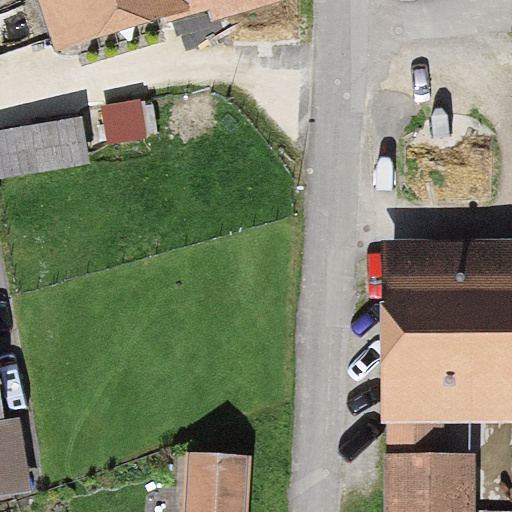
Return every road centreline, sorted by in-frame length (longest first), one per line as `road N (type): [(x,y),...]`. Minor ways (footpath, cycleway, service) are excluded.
road 1 (residential): [(310,511),(345,0)]
road 2 (unknown): [(0,100),(202,63),(279,88),(338,127)]
